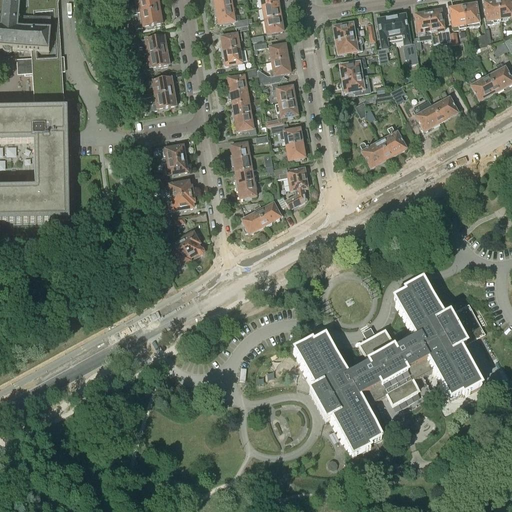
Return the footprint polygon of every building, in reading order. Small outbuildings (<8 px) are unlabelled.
[(0,146),(33,146),(34,191),(0,191),(0,225),(69,224),(68,195),(67,111),(64,111),(61,58),(37,60),(37,54),(48,55),(51,20),(34,19),(34,12),(58,10),(57,0),(26,0),(27,8),(28,8),(29,18),(20,18),(21,0),(4,0),(3,16),(0,16),(0,50),(30,53),(31,61),(23,62),(24,70),(24,77),(32,76),(34,103),(34,112),(0,112),(0,146)] [(139,7),(140,15),(160,12),(159,5),(158,4),(156,0),(138,0),(127,2),(128,9),(139,7)] [(214,13),(231,10),(229,0),(213,0),(215,6),(213,8),(214,13)] [(277,0),(260,0),(262,11),(278,7),(277,1),(277,0)] [(502,0),(496,1),(500,25),(511,22),(511,12),(510,0),(504,1),(502,0)] [(487,27),(500,25),(496,1),(491,2),(489,4),(483,5),(487,27)] [(468,6),(462,7),(466,30),(479,28),(475,6),(469,7),(468,6)] [(262,11),(264,23),(282,20),(281,14),(279,14),(278,7),(262,11)] [(459,31),(466,30),(462,7),(456,8),(454,10),(449,11),(452,33),(459,32),(459,31)] [(233,17),(231,10),(214,13),(215,19),(217,19),(218,27),(234,24),(235,24),(236,30),(248,28),(247,21),(237,22),(236,17),(233,17)] [(161,18),(160,12),(140,15),(142,24),(134,25),(135,31),(139,30),(139,31),(161,27),(160,19),(161,18)] [(427,14),(431,37),(444,35),(440,13),(434,14),(432,13),(427,14)] [(432,42),(431,37),(427,14),(421,15),(419,16),(414,17),(418,40),(413,41),(414,47),(415,52),(421,51),(420,44),(432,42)] [(397,17),(390,19),(394,39),(402,38),(404,51),(403,51),(405,62),(408,62),(409,68),(418,66),(415,52),(414,47),(410,47),(404,17),(398,18),(397,17)] [(385,41),(394,39),(390,19),(385,19),(383,21),(376,22),(381,51),(376,52),(379,67),(388,65),(386,54),(388,54),(388,51),(387,51),(385,41)] [(282,24),(282,20),(264,23),(266,37),(283,34),(281,25),(282,24)] [(335,44),(354,40),(358,40),(357,31),(356,32),(355,26),(333,30),(334,37),(333,38),(334,41),(335,42),(335,44)] [(368,38),(374,37),(372,26),(365,27),(366,31),(367,31),(368,38)] [(449,36),(451,49),(458,48),(456,35),(449,36)] [(239,52),(237,43),(242,43),(241,36),(236,36),(236,37),(220,40),(222,48),(220,50),(221,55),(239,52)] [(487,51),(487,49),(485,36),(479,38),(481,50),(475,53),(476,56),(487,51)] [(147,57),(168,53),(166,46),(165,45),(163,38),(141,42),(141,43),(137,43),(138,49),(146,48),(147,57)] [(511,38),(503,43),(511,57),(511,55),(511,38)] [(358,40),(354,40),(335,44),(335,45),(335,46),(335,50),(336,50),(337,58),(363,53),(362,47),(363,45),(363,41),(361,39),(358,40)] [(502,43),(491,48),(496,58),(507,53),(502,43)] [(268,50),(271,65),(289,61),(288,57),(286,56),(285,47),(268,50)] [(241,66),(239,52),(221,55),(222,59),(224,60),(225,69),(241,66)] [(168,53),(147,57),(149,65),(141,66),(142,72),(146,72),(169,68),(167,61),(169,60),(168,53)] [(361,79),(359,71),(362,70),(361,65),(362,63),(369,62),(368,57),(354,60),(355,65),(339,68),(340,76),(340,80),(341,81),(342,82),(361,79)] [(290,66),(289,61),(271,65),(272,72),(269,73),(270,78),(267,79),(258,72),(256,75),(259,88),(280,85),(285,77),(290,76),(288,67),(290,66)] [(247,63),(248,72),(256,70),(254,62),(247,63)] [(498,73),(487,80),(495,95),(511,85),(511,84),(504,70),(503,71),(500,66),(496,68),(498,73)] [(256,70),(248,72),(244,72),(245,80),(257,79),(255,71),(256,71),(256,70)] [(125,82),(136,80),(142,79),(140,72),(130,74),(130,75),(124,76),(125,82)] [(457,72),(451,75),(457,85),(463,82),(457,72)] [(454,86),(449,76),(443,79),(448,89),(454,86)] [(228,96),(245,93),(243,78),(227,81),(228,88),(227,90),(228,96)] [(366,78),(361,79),(342,82),(342,84),(341,85),(342,88),(343,89),(344,96),(354,94),(355,98),(369,95),(366,78)] [(136,80),(125,82),(126,89),(137,87),(136,80)] [(153,89),(154,98),(174,95),(173,88),(172,87),(170,80),(148,84),(144,85),(145,91),(153,89)] [(479,104),(495,95),(487,80),(476,85),(474,80),(469,83),(471,88),(470,88),(479,104)] [(402,88),(390,94),(393,101),(396,107),(403,103),(403,101),(400,97),(405,95),(402,88)] [(275,107),(296,103),(295,99),(294,98),(292,89),(272,93),(273,100),(276,100),(277,107),(275,107)] [(248,105),(245,93),(228,96),(229,101),(231,101),(232,108),(248,105)] [(375,104),(393,101),(390,94),(384,95),(377,97),(374,97),(375,104)] [(176,101),(174,95),(154,98),(156,106),(148,108),(149,114),(153,113),(153,114),(176,110),(174,102),(176,101)] [(449,100),(432,110),(440,125),(457,116),(449,100)] [(129,102),(131,114),(139,113),(137,101),(129,102)] [(297,108),(296,103),(275,107),(277,121),(265,123),(266,130),(282,127),(281,121),(297,118),(295,109),(297,108)] [(248,105),(232,108),(233,114),(231,116),(232,121),(250,118),(248,110),(251,109),(251,105),(248,105)] [(363,105),(355,110),(360,121),(365,119),(363,105)] [(423,134),(440,125),(432,110),(415,119),(423,134)] [(366,115),(370,123),(376,121),(371,112),(366,115)] [(253,117),(250,118),(232,121),(233,126),(235,127),(237,135),(249,132),(250,138),(256,136),(253,117)] [(390,139),(378,145),(387,161),(405,151),(396,135),(395,136),(392,130),(391,129),(387,131),(387,133),(390,139)] [(283,134),(285,148),(303,145),(302,141),(301,140),(299,131),(283,134)] [(268,144),(267,138),(255,140),(256,146),(268,144)] [(231,164),(248,161),(246,145),(230,148),(231,155),(230,157),(231,164)] [(304,150),(303,145),(285,148),(288,163),(304,161),(303,152),(304,150)] [(370,171),(387,161),(378,145),(368,151),(365,145),(363,145),(360,146),(359,148),(362,154),(361,154),(370,171)] [(137,150),(138,161),(145,160),(144,154),(152,152),(151,148),(137,150)] [(167,165),(186,162),(185,155),(183,154),(182,149),(162,152),(163,159),(166,159),(167,165)] [(134,151),(123,152),(125,165),(136,163),(134,151)] [(251,173),(248,161),(231,164),(231,167),(234,168),(235,176),(251,173)] [(186,162),(167,165),(168,171),(165,171),(166,178),(187,175),(186,169),(187,168),(186,162)] [(274,177),(272,169),(265,170),(265,172),(267,172),(268,178),(274,177)] [(276,183),(280,183),(287,181),(290,194),(295,193),(304,192),(307,191),(304,172),(287,174),(286,170),(274,172),(276,183)] [(234,183),(235,188),(253,185),(251,173),(235,176),(236,181),(234,183)] [(158,176),(142,179),(143,187),(150,186),(159,184),(158,176)] [(139,184),(120,187),(122,199),(140,196),(139,184)] [(171,201),(192,198),(191,190),(189,190),(188,184),(165,188),(166,195),(165,195),(166,202),(171,201)] [(255,199),(253,185),(235,188),(236,193),(238,194),(240,202),(255,199)] [(306,203),(304,192),(295,193),(296,199),(285,205),(289,213),(306,203)] [(192,198),(171,201),(172,207),(169,207),(170,215),(193,211),(192,205),(193,205),(192,198)] [(257,215),(264,229),(280,220),(282,217),(280,212),(276,213),(273,206),(257,215)] [(264,229),(257,215),(241,223),(244,230),(242,232),(244,237),(248,236),(249,237),(264,229)] [(184,218),(173,220),(174,228),(185,226),(184,218)] [(160,231),(151,232),(154,248),(162,247),(160,231)] [(178,244),(189,264),(188,262),(197,257),(200,257),(202,256),(202,254),(201,252),(199,251),(197,247),(198,246),(196,242),(199,240),(196,234),(178,244)] [(189,264),(178,244),(171,248),(170,247),(162,251),(163,252),(170,264),(171,263),(175,269),(179,267),(180,269),(189,264)] [(425,384),(436,378),(450,404),(462,397),(463,399),(481,390),(459,351),(479,341),(485,337),(468,307),(443,321),(422,283),(404,293),(405,295),(393,301),(415,341),(394,353),(384,336),(375,340),(373,336),(365,340),(367,345),(358,350),(368,367),(346,379),(324,339),(313,346),(311,344),(293,353),(314,392),(309,395),(325,425),(331,422),(352,460),(370,450),(369,448),(381,442),(367,416),(377,411),(389,432),(437,405),(425,384)]
